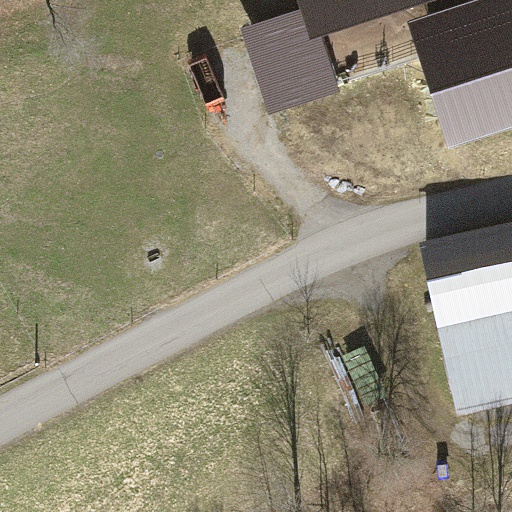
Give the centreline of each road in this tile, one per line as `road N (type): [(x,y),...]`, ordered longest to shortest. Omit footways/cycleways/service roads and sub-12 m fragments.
road 1 (residential): [(511,199),(369,244),(235,304),(0,428)]
road 2 (track): [(511,437),(458,442),(419,393),(369,244)]
